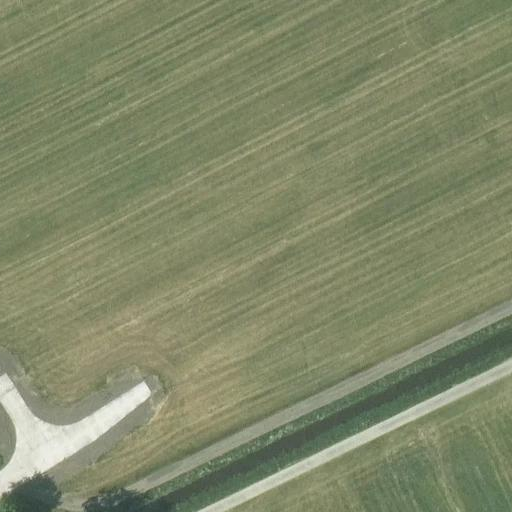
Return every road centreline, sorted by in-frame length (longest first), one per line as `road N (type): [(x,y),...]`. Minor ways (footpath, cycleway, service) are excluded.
road 1 (track): [(511,307),(105,501),(68,506),(0,488)]
road 2 (unclassified): [(208,511),(511,364)]
